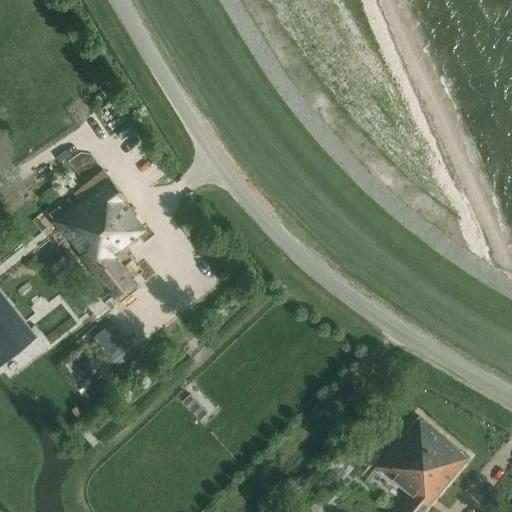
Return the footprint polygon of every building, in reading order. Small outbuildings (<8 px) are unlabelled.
[(111,112),(140,93),(129,76),(100,96),(111,112)] [(145,170),(164,161),(139,113),(121,122),(145,170)] [(95,171),(109,161),(100,145),(85,155),(95,171)] [(108,180),(53,223),(113,298),(131,284),(111,259),(144,232),(133,218),(134,216),(124,203),(125,202),(108,180)] [(200,252),(192,241),(191,242),(186,235),(168,247),(182,266),(200,252)] [(180,273),(196,291),(215,274),(198,256),(180,273)] [(41,275),(26,276),(27,290),(41,289),(41,275)] [(29,338),(0,302),(0,349),(6,357),(29,338)] [(89,332),(117,365),(131,353),(103,319),(89,332)] [(315,376),(328,363),(317,353),(305,365),(315,376)] [(378,465),(412,495),(426,507),(468,457),(419,416),(378,465)] [(316,488),(293,511),(331,511),(336,507),(316,488)]
